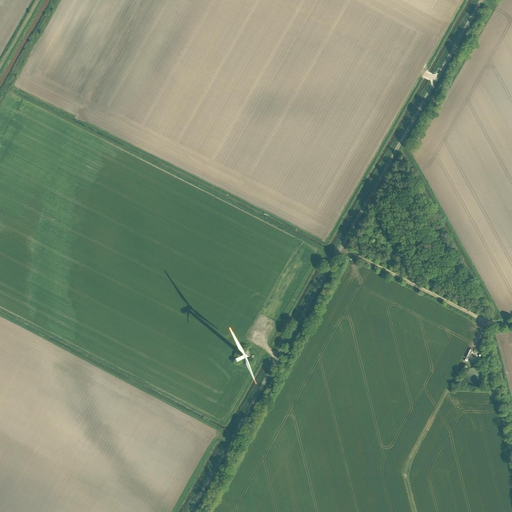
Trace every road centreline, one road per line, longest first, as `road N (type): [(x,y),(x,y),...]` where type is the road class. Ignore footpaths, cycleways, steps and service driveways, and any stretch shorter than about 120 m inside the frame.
road 1 (residential): [(482,0),(191,511)]
road 2 (track): [(511,324),(484,321),(341,248)]
